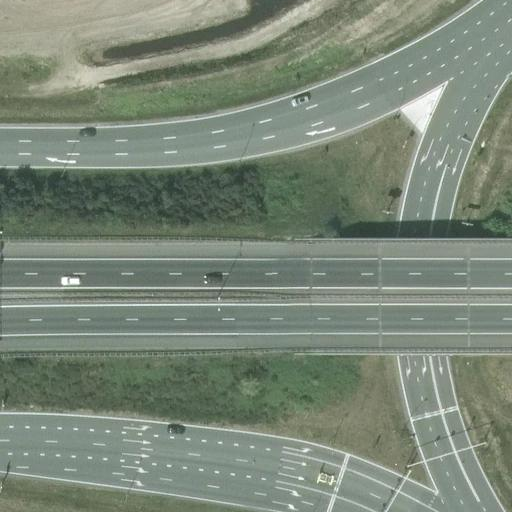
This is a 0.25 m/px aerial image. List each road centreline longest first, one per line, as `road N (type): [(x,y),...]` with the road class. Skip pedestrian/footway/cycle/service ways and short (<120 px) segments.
road 1 (trunk): [(509,11),(373,92),(269,128),(172,146),(0,146)]
road 2 (trunk): [(509,11),(434,173),(415,269),(416,334),(432,415),(472,511)]
road 3 (motorway): [(0,321),(511,322)]
road 4 (motorway): [(511,274),(0,274)]
road 5 (trunk): [(0,442),(278,467),(403,511)]
